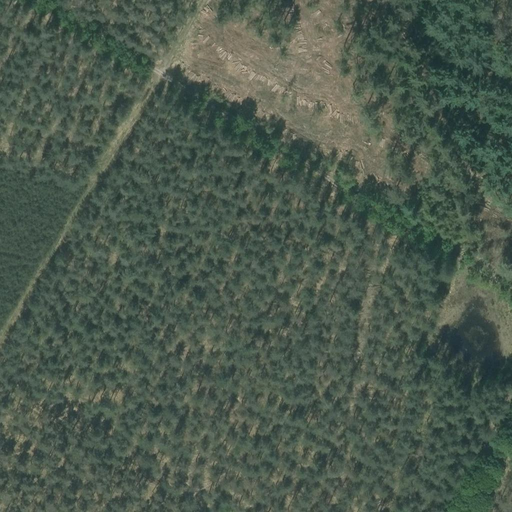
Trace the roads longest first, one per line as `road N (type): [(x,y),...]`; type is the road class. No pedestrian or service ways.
road 1 (track): [(511,289),(40,0)]
road 2 (track): [(413,0),(418,55),(465,165),(511,215)]
road 3 (track): [(511,394),(441,511)]
